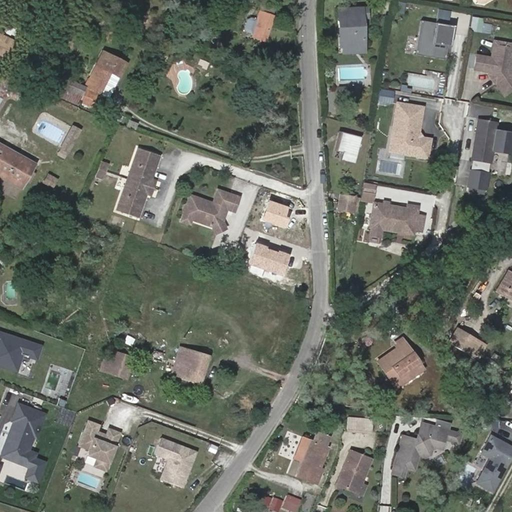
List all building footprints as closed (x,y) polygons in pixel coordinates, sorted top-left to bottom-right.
[(344,48),(365,46),(363,18),(369,18),(368,7),(338,9),(339,29),(343,28),(344,48)] [(253,36),(265,41),(273,17),(259,12),(257,19),(251,17),(247,19),(244,28),(246,31),(254,33),(253,36)] [(420,17),(414,51),(447,56),(451,30),(433,27),(434,20),(420,17)] [(473,18),(471,30),(490,33),(491,25),(481,24),(482,19),(473,18)] [(434,20),(433,27),(451,30),(452,23),(434,20)] [(343,28),(339,29),(340,48),(342,48),(342,53),(365,52),(365,46),(344,48),(343,28)] [(0,58),(3,60),(12,42),(0,36),(0,58)] [(404,47),(413,49),(416,39),(406,37),(404,47)] [(477,55),(474,68),(489,71),(489,73),(492,74),(496,80),(496,83),(502,93),(506,93),(511,89),(511,70),(510,68),(511,58),(511,43),(494,41),(491,57),(477,55)] [(103,52),(86,88),(105,97),(115,76),(119,78),(126,62),(103,52)] [(4,65),(2,73),(15,78),(18,70),(4,65)] [(271,83),(282,88),(285,79),(275,74),(271,83)] [(53,75),(45,93),(77,106),(85,88),(53,75)] [(0,82),(0,99),(3,94),(38,109),(42,100),(0,82)] [(340,90),(340,97),(354,96),(353,89),(340,90)] [(380,101),(393,103),(394,93),(382,91),(380,101)] [(498,119),(500,107),(477,104),(475,116),(498,119)] [(400,105),(396,127),(399,127),(397,137),(400,141),(398,152),(428,157),(431,141),(424,139),(421,136),(419,136),(424,109),(400,105)] [(479,120),(472,159),(490,162),(492,150),(509,153),(511,133),(511,132),(495,130),(497,123),(479,120)] [(128,121),(126,127),(135,130),(137,123),(128,121)] [(73,127),(58,155),(62,158),(66,151),(68,151),(79,131),(73,127)] [(392,151),(398,152),(400,141),(397,137),(399,127),(396,127),(392,151)] [(344,151),(341,160),(354,164),(361,137),(342,132),(337,150),(344,151)] [(25,181),(31,171),(35,164),(0,144),(0,170),(24,184),(25,181)] [(125,180),(153,189),(155,182),(150,180),(158,157),(136,149),(125,180)] [(95,174),(102,176),(107,162),(101,160),(95,174)] [(0,170),(0,176),(21,188),(24,184),(0,170)] [(468,186),(486,189),(488,173),(470,170),(468,186)] [(31,171),(25,181),(31,184),(36,174),(31,171)] [(43,182),(54,188),(58,180),(48,174),(43,182)] [(153,189),(125,180),(114,212),(136,219),(144,195),(150,197),(153,189)] [(366,182),(365,191),(376,193),(377,184),(366,182)] [(209,204),(186,196),(183,205),(181,206),(180,211),(180,213),(178,221),(186,224),(188,220),(209,227),(219,222),(221,215),(219,212),(220,208),(229,211),(234,197),(213,190),(209,204)] [(339,207),(352,209),(354,196),(340,194),(338,207),(339,207)] [(286,207),(267,201),(261,220),(283,226),(286,217),(283,217),(286,207)] [(384,206),(375,204),(371,228),(372,229),(382,230),(414,235),(415,231),(417,216),(419,208),(408,206),(408,210),(388,206),(388,209),(384,208),(384,206)] [(352,209),(339,207),(338,214),(352,216),(353,210),(352,209)] [(417,216),(415,231),(422,232),(425,217),(417,216)] [(219,222),(209,227),(212,233),(222,228),(219,222)] [(382,230),(372,229),(371,236),(381,238),(382,230)] [(253,243),(245,264),(280,276),(287,255),(253,243)] [(497,291),(511,300),(511,273),(508,271),(497,291)] [(451,343),(472,356),(478,343),(457,331),(451,343)] [(42,346),(0,332),(0,368),(18,374),(23,358),(37,362),(42,346)] [(379,365),(395,387),(422,368),(402,338),(394,343),(397,348),(399,351),(379,365)] [(155,344),(150,359),(162,363),(166,347),(155,344)] [(179,348),(172,374),(201,383),(209,356),(179,348)] [(399,351),(397,348),(377,362),(379,365),(399,351)] [(100,371),(125,379),(132,358),(107,350),(100,371)] [(481,371),(484,367),(477,363),(475,368),(481,371)] [(44,415),(18,405),(11,421),(13,422),(10,431),(12,432),(9,439),(7,438),(0,455),(0,456),(29,468),(25,478),(36,482),(43,463),(32,459),(34,455),(26,452),(32,437),(35,438),(44,415)] [(348,417),(347,429),(370,430),(371,419),(348,417)] [(94,467),(105,471),(119,433),(108,429),(105,435),(105,437),(99,435),(99,433),(96,432),(99,426),(87,422),(78,446),(89,450),(87,455),(96,459),(94,467)] [(451,434),(451,433),(421,424),(415,440),(413,439),(412,442),(407,440),(408,438),(401,436),(390,473),(401,477),(404,467),(412,470),(417,455),(424,457),(429,455),(431,447),(440,450),(443,440),(448,442),(451,434)] [(309,440),(295,474),(315,483),(321,469),(318,468),(327,447),(324,446),(328,437),(316,432),(312,441),(309,440)] [(459,435),(451,433),(451,434),(448,442),(456,444),(459,435)] [(511,447),(491,436),(481,453),(490,458),(476,483),(492,492),(511,455),(511,447)] [(195,452),(160,439),(154,454),(168,460),(160,480),(182,488),(195,452)] [(355,482),(361,485),(371,459),(351,451),(337,485),(351,491),(355,482)] [(365,487),(361,485),(355,482),(351,491),(362,495),(365,487)] [(287,493),(284,500),(273,496),(268,508),(278,511),(279,511),(281,507),(293,511),(296,511),(301,499),(287,493)]
